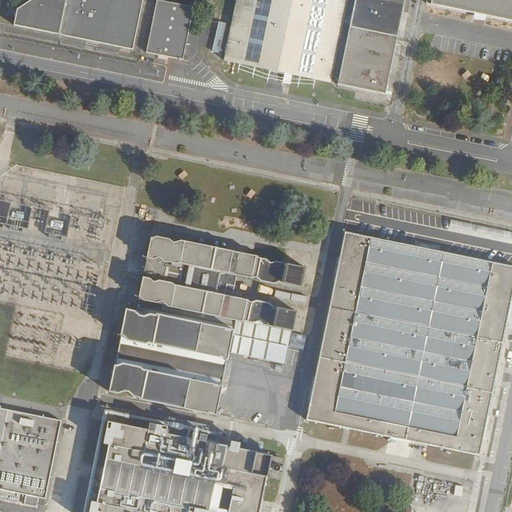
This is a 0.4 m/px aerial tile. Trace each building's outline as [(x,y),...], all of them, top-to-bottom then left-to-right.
[(14,25),(118,47),(130,49),(140,0),(29,0),(17,8),(14,25)] [(158,0),(154,0),(144,52),(180,60),(191,6),(158,0)] [(235,0),(223,60),(329,82),(341,21),(348,23),(336,83),(384,93),(403,0),(235,0)] [(511,0),(425,0),(425,2),(511,20),(511,0)] [(213,50),(220,52),(225,25),(218,24),(213,50)] [(140,187),(137,200),(153,203),(155,190),(140,187)] [(382,201),(375,231),(479,252),(485,222),(382,201)] [(334,292),(308,419),(480,454),(511,295),(511,265),(346,232),(334,292)] [(511,238),(491,234),(487,255),(511,260),(511,238)] [(172,242),(170,239),(157,236),(154,237),(151,237),(149,251),(147,257),(154,258),(158,257),(161,257),(164,261),(177,263),(179,262),(180,263),(185,241),(180,240),(172,242)] [(258,257),(258,256),(185,241),(180,263),(237,274),(253,278),(254,276),(258,257)] [(147,257),(143,277),(150,279),(152,282),(155,282),(160,280),(173,283),(174,285),(176,285),(180,263),(179,262),(177,263),(164,261),(161,257),(158,257),(154,258),(147,257)] [(284,262),(277,261),(271,263),(268,260),(261,258),(258,257),(254,276),(257,277),(261,281),(274,283),(279,282),(301,287),(305,267),(284,262)] [(237,274),(180,263),(176,285),(232,297),(237,274)] [(144,300),(157,303),(160,301),(166,306),(171,307),(176,285),(174,285),(173,283),(160,280),(155,282),(152,282),(150,279),(143,277),(139,297),(141,298),(144,300)] [(235,320),(244,322),(244,320),(248,302),(249,300),(232,297),(176,285),(171,307),(235,320)] [(277,288),(274,295),(286,300),(289,294),(277,288)] [(292,293),(291,300),(306,302),(307,295),(292,293)] [(259,321),(264,325),(292,330),(296,311),(274,306),(270,303),(257,300),(251,302),(248,302),(244,320),(255,323),(259,321)] [(157,315),(151,314),(144,317),(139,316),(135,311),(126,309),(121,335),(123,336),(128,340),(146,344),(148,342),(153,343),(159,315),(157,314),(157,315)] [(233,330),(159,315),(153,343),(227,358),(229,352),(233,330)] [(233,330),(229,352),(285,363),(292,330),(264,325),(259,321),(255,323),(244,320),(244,322),(235,320),(233,330)] [(304,349),(306,334),(292,332),(290,347),(304,349)] [(123,337),(121,335),(115,365),(117,365),(123,363),(141,367),(142,370),(147,371),(222,386),(227,358),(153,343),(148,342),(145,345),(128,341),(123,337)] [(129,391),(134,396),(140,397),(140,398),(142,399),(142,396),(147,371),(142,370),(141,367),(123,363),(117,365),(115,365),(109,391),(118,393),(124,390),(129,391)] [(222,386),(147,371),(142,396),(142,399),(216,414),(222,386)] [(61,421),(0,408),(0,489),(45,499),(61,421)] [(109,442),(97,499),(92,498),(88,511),(259,511),(267,475),(281,478),(286,457),(272,454),(272,453),(238,446),(240,439),(231,437),(230,444),(206,439),(207,432),(200,431),(198,437),(166,431),(167,424),(149,420),(148,427),(108,419),(103,441),(109,442)]
